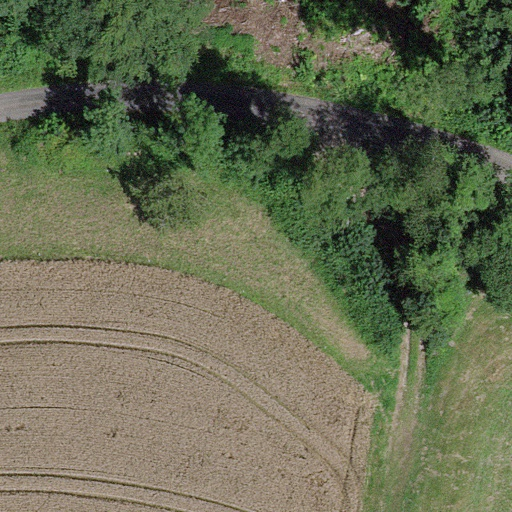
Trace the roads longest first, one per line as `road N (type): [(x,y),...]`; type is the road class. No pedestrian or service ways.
road 1 (track): [(0,111),(144,92),(309,111),(511,166)]
road 2 (track): [(309,111),(350,166),(397,259),(408,368),(389,511)]
